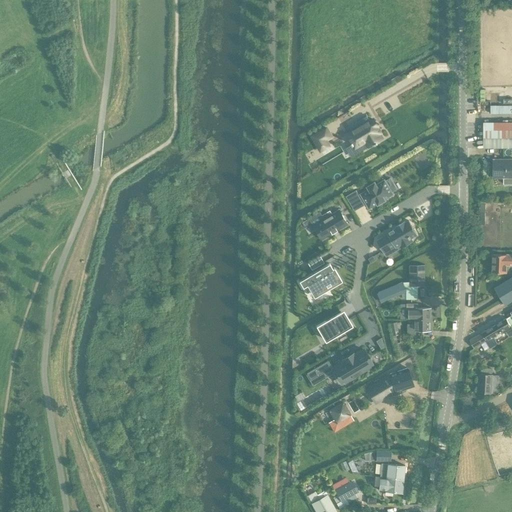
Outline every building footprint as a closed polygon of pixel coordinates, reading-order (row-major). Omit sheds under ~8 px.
[(367,116),(347,127),(350,132),(347,134),(352,142),(351,143),(353,145),(354,145),(355,147),(366,141),(369,147),(375,144),(378,143),(377,142),(383,139),(379,133),(381,132),(373,119),(370,121),(367,116)] [(511,122),(483,122),(483,123),(483,138),(483,148),(511,147),(511,122)] [(331,129),(313,140),(324,157),(335,150),(331,144),(337,140),(331,129)] [(431,151),(423,156),(430,168),(438,163),(431,151)] [(511,159),(493,159),(493,178),(504,178),(504,184),(511,183),(511,159)] [(369,189),(360,194),(369,209),(377,204),(378,205),(386,200),(385,199),(393,194),(392,192),(397,189),(390,178),(385,181),(385,179),(377,184),(375,182),(367,186),(367,187),(369,189)] [(356,190),(346,196),(348,201),(349,201),(359,195),(356,190)] [(330,210),(311,222),(322,240),(348,224),(339,208),(331,213),(330,210)] [(389,234),(378,241),(384,250),(395,244),(396,246),(400,244),(402,246),(412,240),(410,238),(416,234),(408,221),(406,222),(405,222),(396,227),(396,228),(389,233),(389,234)] [(511,263),(511,255),(492,254),(491,272),(506,273),(506,263),(511,263)] [(319,255),(307,262),(311,270),(324,263),(319,255)] [(301,280),(299,281),(301,285),(303,288),(307,285),(314,297),(341,281),(334,268),(332,269),(329,263),(301,280)] [(410,265),(410,282),(410,286),(418,286),(425,286),(425,265),(410,265)] [(504,305),(511,300),(511,277),(494,288),(504,305)] [(405,291),(402,282),(379,291),(378,293),(381,301),(404,291),(405,291)] [(410,282),(402,282),(405,291),(404,291),(407,299),(418,299),(418,286),(410,286),(410,282)] [(415,320),(431,319),(431,308),(415,308),(415,304),(400,305),(400,314),(415,314),(415,320)] [(325,321),(318,325),(327,341),(352,326),(352,325),(343,310),(341,312),(326,320),(327,320),(325,321)] [(505,318),(483,332),(487,339),(486,340),(490,348),(497,344),(493,337),(493,338),(492,336),(510,325),(505,318)] [(431,330),(431,319),(415,320),(415,324),(408,324),(408,334),(416,334),(416,330),(431,330)] [(400,334),(397,322),(390,324),(393,336),(400,334)] [(473,348),(486,340),(481,333),(469,340),(473,348)] [(328,360),(306,373),(307,374),(310,380),(323,373),(325,377),(334,371),(335,372),(341,382),(355,374),(355,375),(369,367),(368,365),(371,364),(363,349),(354,354),(353,353),(331,366),(328,360)] [(389,374),(365,388),(374,404),(391,394),(395,392),(398,391),(401,393),(405,391),(406,389),(414,386),(407,368),(389,374)] [(490,393),(490,391),(496,391),(498,375),(491,375),(491,369),(480,368),(480,375),(479,375),(478,392),(490,393)] [(322,387),(305,397),(310,406),(327,396),(322,387)] [(334,420),(328,423),(334,432),(353,421),(351,416),(343,403),(329,411),(334,420)] [(318,412),(313,415),(316,420),(321,417),(318,412)] [(390,451),(376,451),(364,453),(365,460),(376,461),(390,461),(390,451)] [(380,477),(403,479),(404,465),(381,463),(380,476),(380,477)] [(403,479),(380,477),(379,490),(402,492),(403,479)] [(337,496),(333,498),(336,503),(339,509),(349,504),(348,502),(351,501),(357,498),(355,493),(349,482),(334,490),(337,496)] [(315,491),(307,496),(311,503),(315,511),(335,511),(327,495),(319,499),(315,491)]
